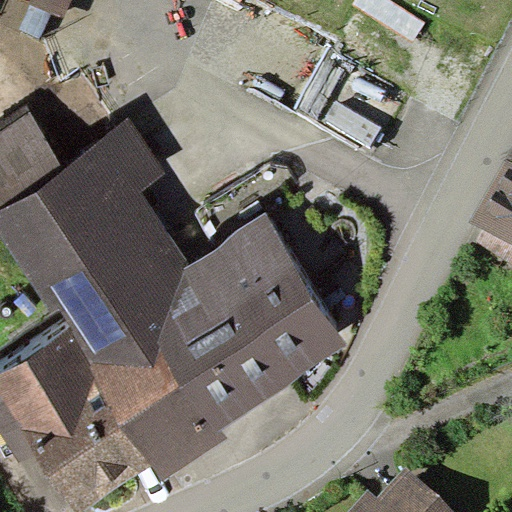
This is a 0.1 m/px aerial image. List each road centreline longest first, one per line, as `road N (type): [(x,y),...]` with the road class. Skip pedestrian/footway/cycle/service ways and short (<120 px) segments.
road 1 (residential): [(445,218),(173,51),(173,0)]
road 2 (tertiary): [(339,432),(445,218)]
road 3 (residential): [(339,432),(511,380)]
road 4 (tertiary): [(199,511),(285,476),(339,432)]
road 5 (tertiary): [(445,218),(511,93)]
